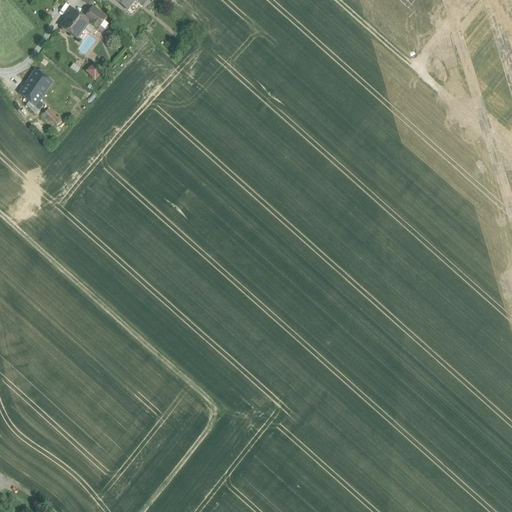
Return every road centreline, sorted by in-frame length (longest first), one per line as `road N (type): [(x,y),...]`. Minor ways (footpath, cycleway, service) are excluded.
road 1 (track): [(150,511),(215,415),(0,216)]
road 2 (track): [(333,0),(511,157)]
